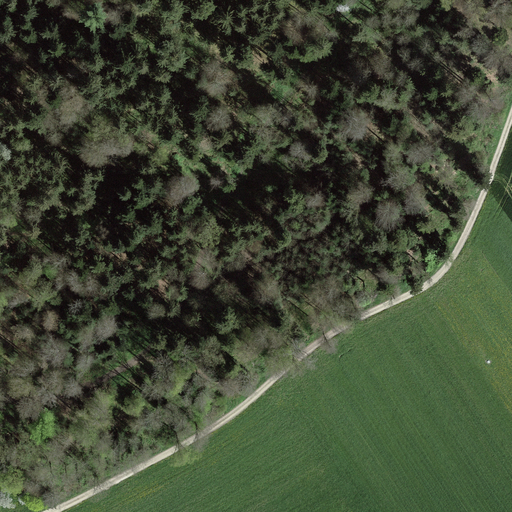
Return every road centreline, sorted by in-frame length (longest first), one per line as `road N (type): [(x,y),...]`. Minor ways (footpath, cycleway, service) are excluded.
road 1 (track): [(511,115),(466,237),(436,279),(330,333),(208,433),(47,511)]
road 2 (track): [(0,402),(96,379),(133,360),(182,311),(237,140),(361,0)]
